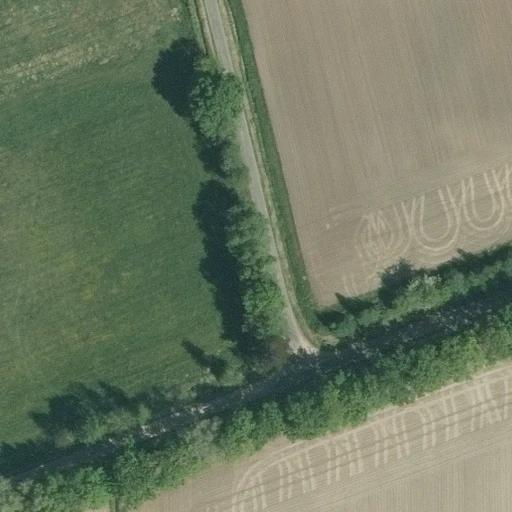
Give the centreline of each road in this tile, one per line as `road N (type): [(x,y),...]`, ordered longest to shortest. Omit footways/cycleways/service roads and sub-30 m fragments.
road 1 (unclassified): [(305,377),(212,0)]
road 2 (track): [(0,491),(305,377)]
road 3 (unclassified): [(305,377),(511,300)]
